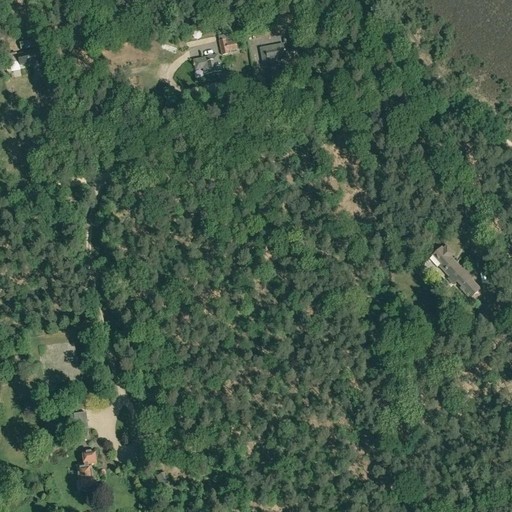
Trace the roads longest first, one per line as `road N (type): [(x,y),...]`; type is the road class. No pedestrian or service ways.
road 1 (track): [(0,201),(374,110),(471,119)]
road 2 (unknown): [(122,387),(86,245),(94,212),(84,181)]
